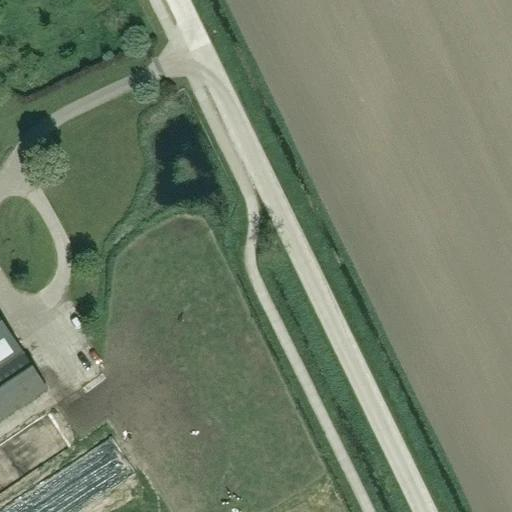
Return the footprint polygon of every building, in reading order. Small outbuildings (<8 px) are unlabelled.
[(0,419),(46,389),(44,385),(30,365),(0,320),(0,419)] [(0,485),(52,451),(41,436),(29,444),(21,431),(0,445),(0,485)] [(102,484),(89,455),(56,470),(69,499),(102,484)] [(46,481),(0,509),(0,511),(56,511),(63,508),(46,481)] [(118,511),(165,511),(151,490),(118,511)]
